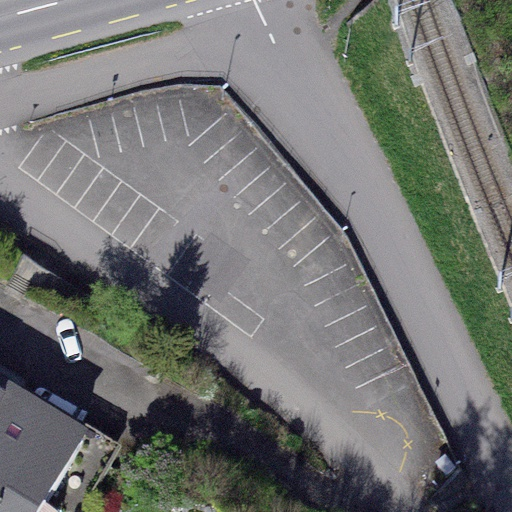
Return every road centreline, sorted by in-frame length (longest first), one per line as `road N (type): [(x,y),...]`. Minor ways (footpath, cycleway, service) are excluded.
road 1 (residential): [(0,177),(402,511)]
road 2 (unclassified): [(0,106),(268,31)]
